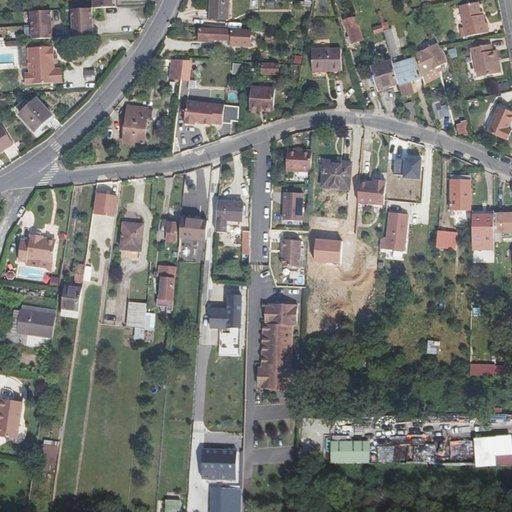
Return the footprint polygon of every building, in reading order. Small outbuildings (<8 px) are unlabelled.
[(93,0),(94,9),(114,7),(114,0),(93,0)] [(228,20),(229,0),(211,0),(210,19),(228,20)] [(481,12),(479,2),(460,6),(464,28),(460,28),(462,38),(489,33),(487,23),(486,24),(484,15),(481,15),(481,12)] [(73,10),(74,38),(94,37),(93,9),(73,10)] [(34,40),(53,40),(52,10),(33,11),(34,40)] [(363,39),(359,24),(356,25),(354,18),(344,21),(347,31),(349,30),(351,38),(353,42),(363,39)] [(382,24),(373,27),(375,34),(384,30),(382,24)] [(234,31),(200,29),(199,42),(215,42),(215,40),(233,41),(234,31)] [(397,50),(391,29),(384,31),(392,59),(397,57),(395,51),(397,50)] [(437,44),(415,50),(423,75),(436,68),(437,71),(442,69),(440,66),(447,63),(437,44)] [(493,51),(492,45),(471,48),(472,56),(474,56),(478,78),(501,73),(499,64),(497,65),(494,51),(493,51)] [(54,56),(54,47),(29,48),(29,59),(29,67),(29,69),(30,69),(30,74),(26,74),(26,78),(62,76),(62,69),(55,70),(55,63),(54,56)] [(29,59),(29,48),(20,49),(21,69),(29,69),(29,67),(29,59)] [(341,49),(312,50),(312,72),(321,72),(321,69),(330,69),(331,72),(342,71),(341,49)] [(419,80),(413,59),(393,65),(398,84),(402,97),(414,94),(410,82),(419,80)] [(184,60),(172,60),(170,79),(181,80),(184,60)] [(190,81),(192,61),(184,60),(181,80),(190,81)] [(393,65),(391,61),(371,67),(378,90),(398,84),(393,65)] [(241,74),(241,63),(233,63),(233,74),(241,74)] [(279,65),(263,64),(263,74),(279,75),(279,65)] [(96,69),(85,69),(85,80),(96,80),(96,69)] [(62,76),(26,78),(26,85),(63,83),(62,76)] [(275,88),(251,87),(250,111),(260,111),(260,108),(274,109),(275,88)] [(53,116),(37,98),(20,115),(35,132),(53,116)] [(222,125),(224,106),(187,102),(184,124),(194,126),(195,123),(195,121),(200,122),(200,124),(212,125),(212,123),(222,125)] [(416,115),(412,102),(405,104),(408,117),(416,115)] [(444,117),(439,102),(432,104),(436,119),(444,117)] [(511,120),(511,112),(499,106),(487,132),(508,141),(511,131),(511,130),(509,129),(511,120)] [(148,109),(128,107),(124,143),(144,146),(147,118),(148,110),(148,109)] [(458,134),(468,134),(468,122),(458,121),(458,134)] [(0,153),(14,145),(2,126),(0,127),(0,153)] [(297,150),(288,149),(287,170),(311,171),(312,150),(303,150),(297,150)] [(342,166),(324,164),(322,188),(350,190),(352,163),(343,162),(342,166)] [(386,181),(374,180),(374,183),(360,181),(358,203),(384,206),(386,181)] [(471,211),(471,180),(450,180),(450,211),(471,211)] [(303,194),(285,193),(284,220),(302,221),(303,194)] [(117,197),(98,194),(95,214),(115,217),(117,197)] [(245,203),(219,201),(216,233),(226,234),(227,222),(243,223),(245,203)] [(408,215),(390,213),(386,249),(405,251),(408,215)] [(511,213),(494,214),(494,215),(494,234),(511,233),(511,213)] [(313,214),(312,240),(322,240),(323,215),(313,214)] [(469,215),(454,216),(454,226),(469,226),(469,215)] [(494,215),(472,215),(472,240),(494,240),(494,234),(494,215)] [(209,221),(182,218),(180,238),(207,241),(209,221)] [(177,242),(179,223),(168,221),(165,241),(177,242)] [(145,225),(124,223),(121,250),(142,252),(145,225)] [(447,232),(439,231),(437,244),(446,245),(447,232)] [(30,241),(22,239),(19,260),(27,261),(28,257),(54,261),(57,239),(56,237),(47,236),(46,237),(43,237),(43,236),(31,234),(30,241)] [(179,260),(193,261),(194,240),(180,239),(179,260)] [(283,266),(300,267),(301,241),(284,240),(283,266)] [(83,284),(86,266),(77,264),(75,282),(83,284)] [(166,299),(175,300),(178,267),(160,265),(159,276),(161,277),(159,299),(157,299),(157,307),(165,308),(166,299)] [(51,285),(58,286),(59,278),(52,277),(51,285)] [(83,289),(66,287),(61,316),(78,319),(83,289)] [(229,310),(211,309),(211,328),(227,329),(227,333),(232,333),(232,329),(241,329),(241,310),(242,296),(229,295),(229,310)] [(274,304),(269,304),(269,307),(268,323),(268,324),(264,324),(262,368),(259,368),(258,386),(262,386),(262,389),(271,389),(288,390),(291,390),(291,387),(294,387),(295,369),(291,369),(293,326),(297,326),(298,305),(293,305),(293,302),(274,302),(274,304)] [(147,304),(131,303),(128,326),(144,328),(147,304)] [(57,310),(23,305),(22,311),(56,316),(57,310)] [(18,333),(21,311),(14,310),(11,332),(18,333)] [(56,316),(21,311),(18,333),(53,338),(56,316)] [(439,359),(440,342),(429,341),(427,358),(439,359)] [(21,363),(37,365),(38,349),(23,347),(21,363)] [(381,358),(370,358),(368,373),(380,373),(381,358)] [(472,364),(471,375),(496,375),(497,364),(472,364)] [(0,436),(18,439),(23,402),(2,399),(0,413),(0,436)] [(338,435),(339,445),(349,445),(349,434),(338,435)] [(511,436),(511,437),(511,444),(483,444),(483,466),(511,465),(511,436)] [(41,461),(56,463),(59,441),(43,440),(41,461)] [(207,452),(206,478),(240,479),(240,452),(207,452)] [(242,511),(243,488),(212,488),(211,511),(242,511)] [(181,501),(166,501),(165,511),(180,511),(181,502),(181,501)]
